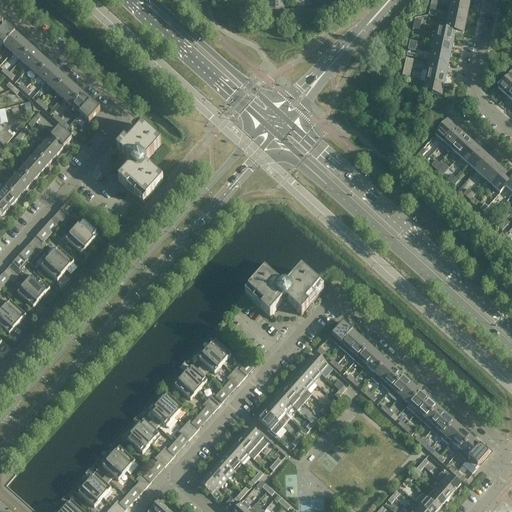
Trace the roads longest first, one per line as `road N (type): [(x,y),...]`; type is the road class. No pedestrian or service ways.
road 1 (tertiary): [(264,123),(0,423)]
road 2 (tertiary): [(0,450),(259,156)]
road 3 (residential): [(281,353),(335,298),(504,447),(502,481),(475,511)]
road 4 (secondary): [(511,329),(288,121)]
road 5 (secondary): [(302,161),(511,351)]
road 6 (residential): [(78,172),(126,119),(0,5)]
road 7 (secondary): [(125,0),(264,123)]
road 8 (secondary): [(276,110),(150,0)]
road 9 (residential): [(171,476),(281,353)]
road 10 (residential): [(511,130),(476,95),(491,0)]
